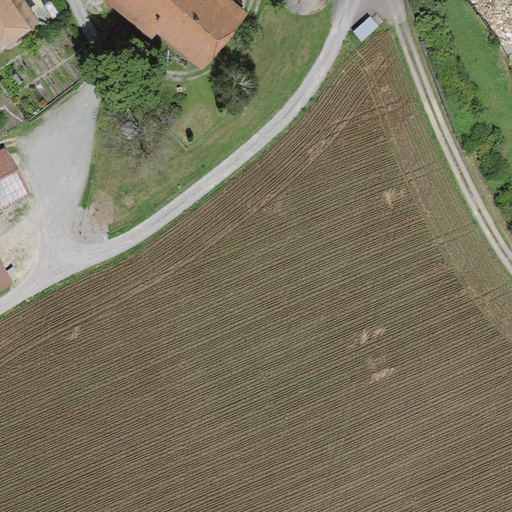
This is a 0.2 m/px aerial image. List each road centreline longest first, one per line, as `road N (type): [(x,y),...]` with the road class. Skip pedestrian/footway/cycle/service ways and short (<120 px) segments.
road 1 (track): [(353,0),(307,93),(283,120),(142,234),(0,306)]
road 2 (track): [(72,0),(98,68),(43,280)]
road 3 (track): [(389,0),(446,143),(511,264)]
road 4 (track): [(98,68),(198,75),(235,37),(255,0)]
